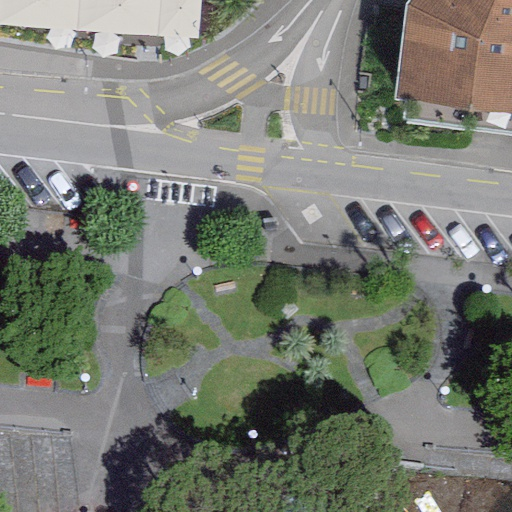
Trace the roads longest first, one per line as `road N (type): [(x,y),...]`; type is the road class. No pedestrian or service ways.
road 1 (residential): [(320,0),(241,86),(160,134)]
road 2 (residential): [(160,134),(222,156),(350,172)]
road 3 (residential): [(337,0),(311,101),(319,145),(350,172)]
road 4 (residential): [(350,172),(511,194)]
road 5 (residential): [(0,117),(160,134)]
